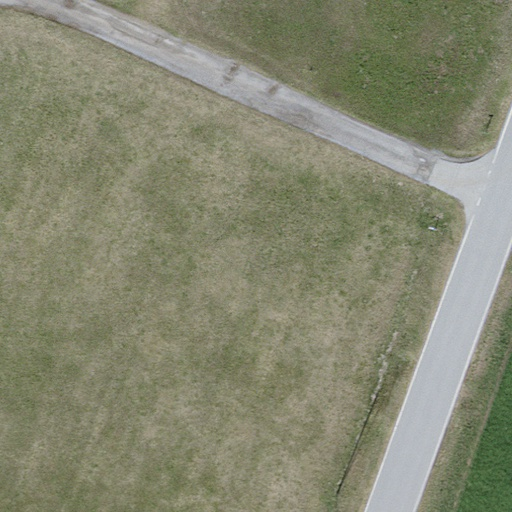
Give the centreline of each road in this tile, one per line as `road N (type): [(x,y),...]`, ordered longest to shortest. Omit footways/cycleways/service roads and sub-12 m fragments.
road 1 (track): [(44,0),(498,197)]
road 2 (unclassified): [(386,511),(511,159)]
